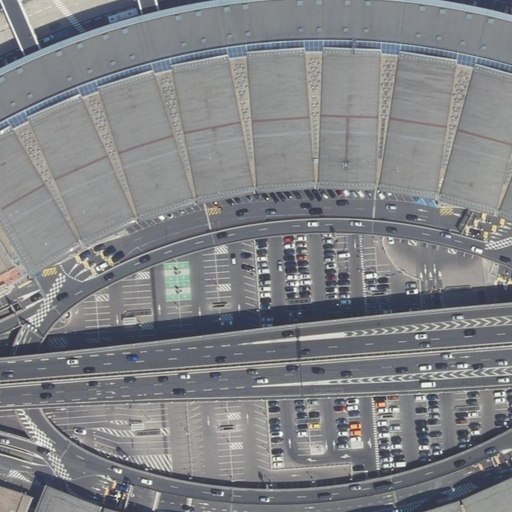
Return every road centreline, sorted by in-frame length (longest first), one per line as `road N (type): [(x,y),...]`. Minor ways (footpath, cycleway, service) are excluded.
road 1 (secondary): [(0,401),(511,360)]
road 2 (secondary): [(511,335),(0,374)]
